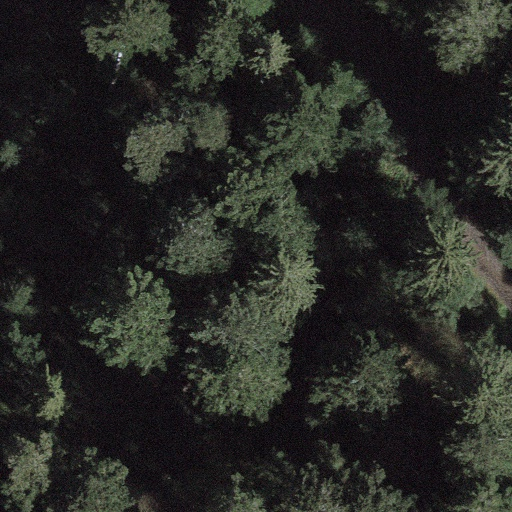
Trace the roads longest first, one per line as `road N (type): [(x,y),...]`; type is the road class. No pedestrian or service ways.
road 1 (track): [(511,292),(301,0)]
road 2 (track): [(354,71),(511,92)]
